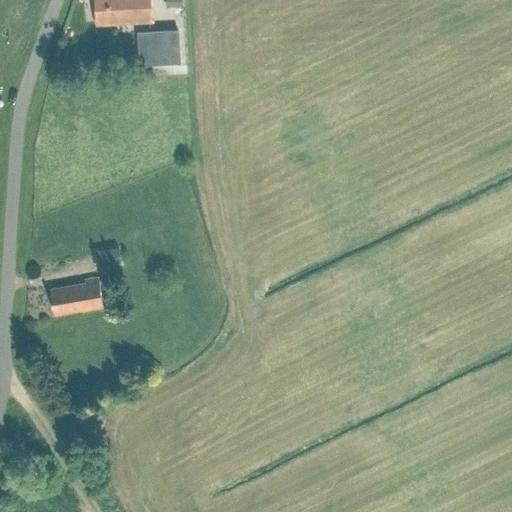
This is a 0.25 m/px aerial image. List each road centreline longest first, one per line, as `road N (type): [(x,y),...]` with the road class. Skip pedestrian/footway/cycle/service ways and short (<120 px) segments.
road 1 (unclassified): [(0,396),(14,149),(56,0)]
road 2 (track): [(2,374),(25,392),(99,511)]
